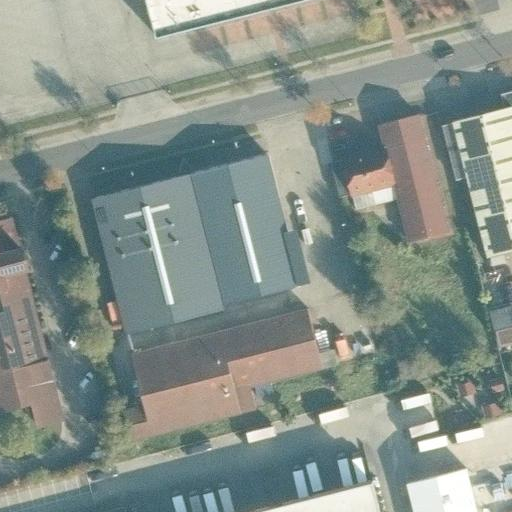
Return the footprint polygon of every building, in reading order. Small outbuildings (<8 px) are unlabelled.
[(142,0),(154,46),(333,0),(142,0)] [(506,103),(453,116),(487,255),(511,249),(511,88),(503,91),(506,103)] [(383,143),(331,155),(341,196),(393,183),(407,240),(451,229),(418,110),(378,121),(383,143)] [(302,289),(268,155),(94,200),(129,334),(302,289)] [(13,213),(0,216),(0,411),(34,402),(41,425),(67,416),(13,213)] [(511,301),(493,304),(496,328),(511,325),(511,301)] [(313,305),(135,350),(148,399),(128,404),(137,438),(259,406),(254,383),(329,365),(313,305)] [(388,511),(381,480),(258,511),(388,511)]
